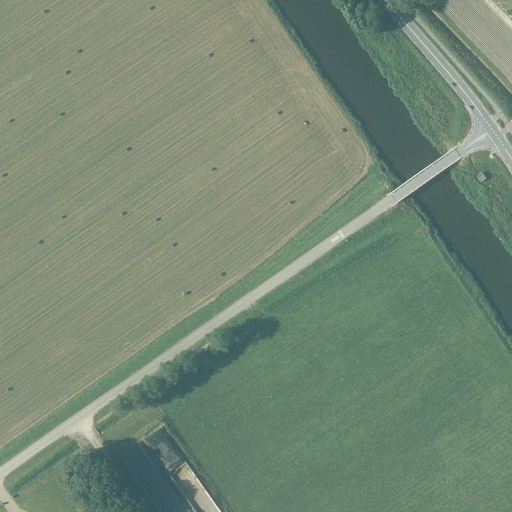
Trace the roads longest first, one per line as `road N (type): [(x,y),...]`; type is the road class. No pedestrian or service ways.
road 1 (unclassified): [(0,472),(491,129)]
road 2 (primary): [(491,129),(384,0)]
